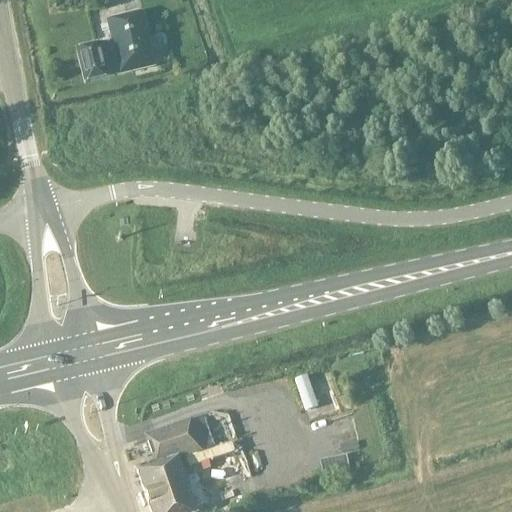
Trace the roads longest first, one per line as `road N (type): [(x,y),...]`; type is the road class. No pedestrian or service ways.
road 1 (unclassified): [(41,211),(143,189),(390,220),(511,203)]
road 2 (primary): [(511,245),(89,340)]
road 3 (primary): [(95,365),(511,262)]
road 4 (tertiary): [(41,211),(0,25)]
road 5 (tertiary): [(41,211),(34,257),(49,350)]
road 6 (tertiary): [(89,340),(55,227),(41,211)]
